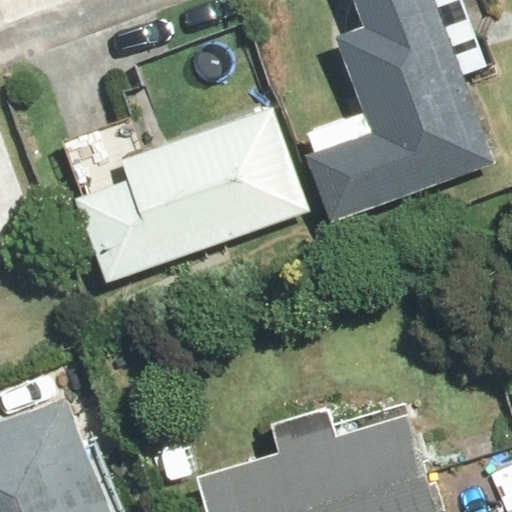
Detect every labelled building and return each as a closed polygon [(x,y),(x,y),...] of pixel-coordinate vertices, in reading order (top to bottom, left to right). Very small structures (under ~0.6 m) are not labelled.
[(458,0),(353,0),(362,24),(328,37),(357,110),(294,135),(329,226),(495,161),(461,72),(483,64),(458,0)] [(271,106),(68,178),(105,283),(308,212),(271,106)] [(0,122),(0,253),(43,237),(0,122)] [(102,511),(63,398),(0,419),(0,511),(102,511)] [(334,435),(324,402),(265,419),(275,453),(197,476),(207,511),(437,511),(408,414),(334,435)]
